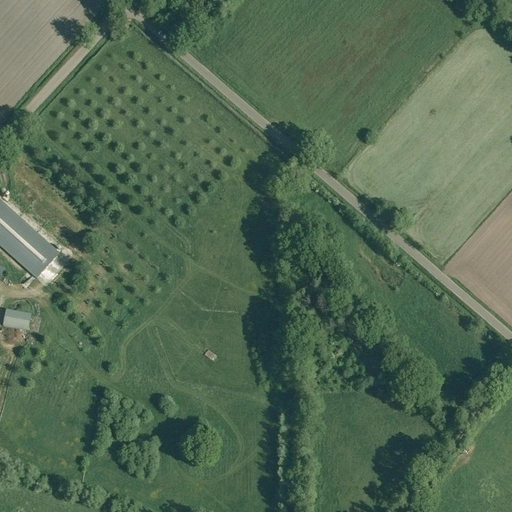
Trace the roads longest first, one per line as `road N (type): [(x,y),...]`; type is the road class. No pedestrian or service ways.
road 1 (unclassified): [(511,337),(127,5)]
road 2 (unclassified): [(0,146),(127,5)]
road 3 (track): [(402,511),(511,373)]
